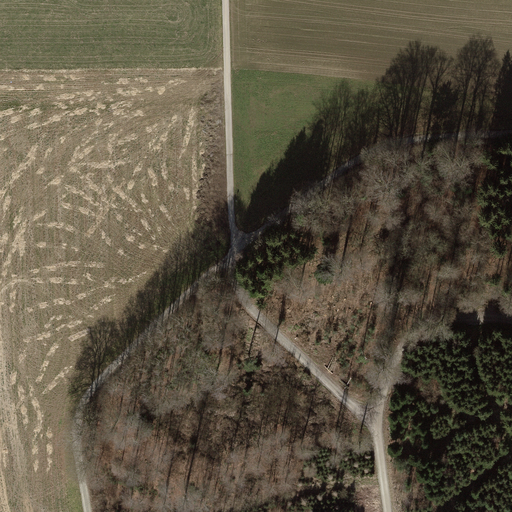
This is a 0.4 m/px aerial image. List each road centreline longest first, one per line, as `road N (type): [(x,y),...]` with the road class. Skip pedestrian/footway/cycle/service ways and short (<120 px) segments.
road 1 (track): [(237,252),(85,399),(78,452),(87,511)]
road 2 (track): [(237,252),(371,152),(414,139),(511,132)]
road 3 (track): [(388,511),(377,421),(400,349),(438,321),(511,320)]
road 4 (track): [(226,0),(237,252)]
road 5 (track): [(230,257),(235,286),(252,309),(377,421)]
